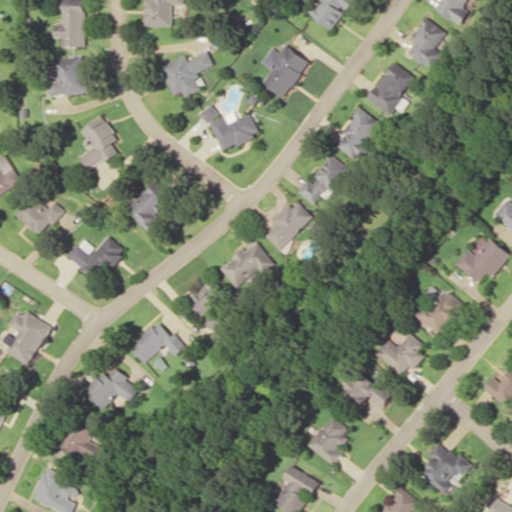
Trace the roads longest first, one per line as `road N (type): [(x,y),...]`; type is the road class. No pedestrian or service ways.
road 1 (residential): [(0,510),(92,329),(284,160),(400,0)]
road 2 (residential): [(343,511),(511,311)]
road 3 (residential): [(244,200),(160,123),(124,68),(123,0)]
road 4 (residential): [(92,329),(0,250)]
